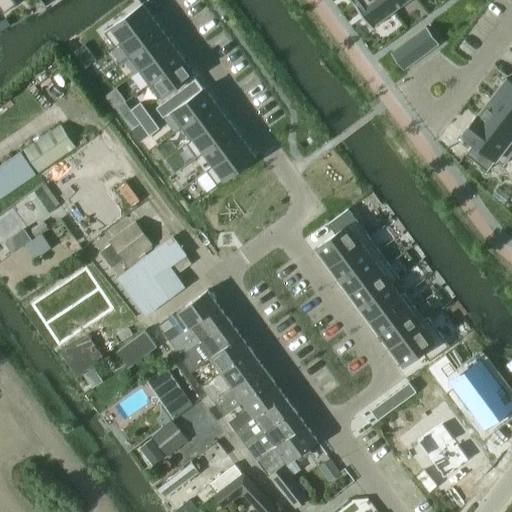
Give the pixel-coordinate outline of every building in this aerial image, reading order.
[(0,0),(0,8),(4,14),(16,5),(12,0),(0,0)] [(385,0),(360,0),(354,5),(372,28),(373,29),(374,28),(373,27),(394,11),(385,0)] [(385,0),(394,11),(408,0),(385,0)] [(142,4),(104,32),(115,48),(119,45),(118,44),(153,19),(142,4)] [(0,29),(1,31),(10,25),(6,18),(0,21),(0,29)] [(153,19),(118,44),(119,45),(128,58),(163,32),(153,19)] [(426,27),(419,32),(425,41),(433,35),(426,27)] [(163,32),(128,58),(138,71),(173,46),(163,32)] [(419,32),(412,38),(418,46),(425,41),(419,32)] [(433,35),(425,41),(431,49),(439,44),(433,35)] [(412,38),(405,43),(411,51),(418,46),(412,38)] [(425,41),(418,46),(424,55),(431,49),(425,41)] [(405,43),(398,48),(404,56),(411,51),(405,43)] [(173,46),(138,71),(148,85),(183,59),(173,46)] [(418,46),(411,51),(418,60),(424,55),(418,46)] [(398,48),(390,53),(397,62),(404,56),(398,48)] [(411,51),(404,56),(411,65),(418,60),(411,51)] [(404,56),(397,62),(403,70),(411,65),(404,56)] [(183,59),(148,85),(159,99),(193,73),(183,59)] [(511,83),(506,79),(492,97),(511,113),(511,83)] [(195,80),(188,85),(195,94),(202,90),(195,80)] [(188,85),(182,89),(189,99),(195,94),(188,85)] [(176,109),(169,113),(180,128),(215,102),(204,88),(202,90),(195,94),(189,99),(183,104),(176,109)] [(115,108),(118,106),(125,101),(116,89),(106,96),(115,108)] [(182,89),(175,94),(183,104),(189,99),(182,89)] [(175,94),(169,99),(176,109),(183,104),(175,94)] [(478,114),(477,115),(511,142),(511,113),(492,97),(478,114)] [(169,99),(162,104),(169,113),(176,109),(169,99)] [(215,102),(180,128),(190,140),(190,141),(225,116),(215,102)] [(140,103),(131,110),(135,116),(145,109),(140,103)] [(162,104),(156,108),(163,118),(169,113),(162,104)] [(145,109),(135,116),(140,123),(150,116),(145,109)] [(511,142),(477,115),(463,134),(474,143),(465,154),(487,171),(496,160),(503,166),(511,154),(511,142)] [(150,116),(140,123),(145,129),(154,122),(150,116)] [(190,140),(186,143),(197,158),(204,153),(204,152),(235,129),(225,116),(190,141),(190,140)] [(154,122),(145,129),(149,136),(159,129),(154,122)] [(145,129),(140,123),(130,130),(139,143),(149,136),(145,129)] [(61,126),(24,151),(38,172),(75,147),(61,126)] [(235,129),(204,152),(204,153),(213,165),(214,166),(245,143),(235,129)] [(213,165),(206,170),(217,186),(255,157),(245,143),(214,166),(213,165)] [(0,197),(36,174),(21,153),(0,167),(0,197)] [(41,188),(29,196),(44,218),(56,209),(41,188)] [(335,234),(317,247),(330,266),(369,237),(348,209),(328,224),(335,234)] [(114,240),(100,251),(113,268),(127,257),(129,259),(153,240),(137,219),(113,238),(114,240)] [(43,222),(32,230),(37,238),(49,230),(43,222)] [(172,237),(117,276),(145,316),(168,299),(154,279),(170,267),(186,256),(172,237)] [(369,237),(330,266),(340,279),(379,251),(369,237)] [(379,251),(340,279),(350,293),(389,264),(379,251)] [(186,256),(170,267),(175,275),(189,265),(191,263),(186,256)] [(389,264),(350,293),(360,306),(391,283),(392,284),(399,279),(389,264)] [(88,270),(35,306),(61,346),(115,310),(88,270)] [(391,283),(360,306),(370,320),(401,297),(400,296),(392,284),(391,283)] [(178,312),(159,325),(164,333),(170,340),(219,306),(210,293),(209,292),(207,290),(178,312)] [(401,297),(370,320),(380,333),(415,308),(404,293),(400,296),(401,297)] [(219,306),(170,340),(182,356),(200,343),(230,320),(219,306)] [(415,308),(380,333),(390,347),(425,321),(424,320),(415,308)] [(425,321),(390,347),(404,365),(422,351),(429,361),(450,346),(428,318),(424,320),(425,321)] [(202,346),(184,360),(192,371),(211,357),(241,335),(231,322),(230,321),(230,320),(200,343),(202,346)] [(145,331),(117,352),(129,368),(157,346),(145,331)] [(211,357),(192,371),(203,386),(251,350),(241,335),(211,357)] [(88,336),(62,354),(77,376),(103,358),(88,336)] [(251,350),(203,386),(214,401),(262,365),(251,350)] [(449,352),(431,366),(446,386),(454,380),(488,426),(511,407),(511,398),(483,359),(464,373),(449,352)] [(262,365),(214,401),(225,415),(244,402),(273,380),(262,365)] [(166,367),(147,381),(162,403),(182,389),(166,367)] [(406,378),(400,383),(407,393),(413,388),(406,378)] [(248,409),(230,422),(236,430),(284,395),(273,380),(244,402),(248,409)] [(400,383),(393,388),(401,398),(407,393),(400,383)] [(393,388),(387,393),(394,403),(401,398),(393,388)] [(162,415),(157,419),(162,426),(193,405),(182,389),(162,403),(162,415)] [(387,393),(380,397),(388,407),(394,403),(387,393)] [(284,395),(236,430),(243,441),(262,427),(265,432),(295,410),(294,409),(284,395)] [(380,397),(374,402),(381,412),(388,407),(380,397)] [(374,402),(368,407),(375,417),(381,412),(374,402)] [(268,435),(249,449),(258,461),(307,426),(295,410),(265,432),(268,435)] [(173,423),(154,439),(168,457),(188,441),(173,423)] [(442,423),(417,442),(444,478),(469,459),(442,423)] [(307,426),(258,461),(269,476),(295,508),(308,498),(284,465),(287,462),(317,440),(315,437),(307,426)] [(152,440),(141,448),(151,461),(162,453),(152,440)] [(212,450),(223,465),(232,459),(221,443),(212,450)] [(330,460),(319,468),(329,482),(340,474),(330,460)] [(192,464),(158,489),(166,498),(199,473),(192,464)] [(235,465),(210,484),(217,492),(241,474),(235,465)] [(280,511),(245,473),(219,493),(227,504),(244,491),(262,511),(280,511)] [(195,501),(180,511),(190,511),(199,506),(195,501)]
